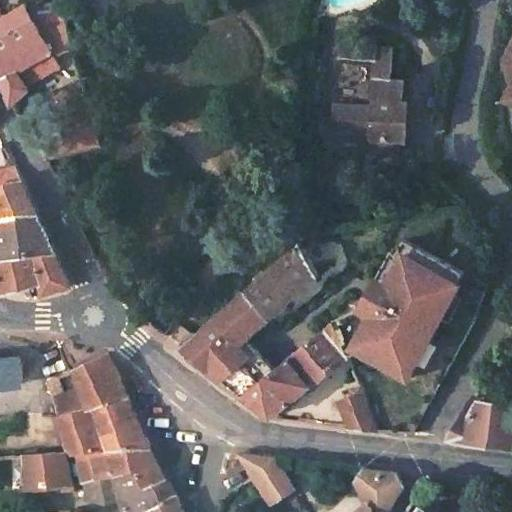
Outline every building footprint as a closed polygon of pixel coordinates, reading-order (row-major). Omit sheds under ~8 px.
[(58,0),(51,0),(24,4),(37,32),(44,29),(65,20),(65,17),(62,5),(61,2),(58,0)] [(62,5),(65,17),(76,14),(72,2),(62,5)] [(0,79),(9,103),(12,101),(28,87),(26,83),(55,67),(41,40),(47,38),(44,29),(37,32),(24,4),(0,18),(0,79)] [(511,37),(500,64),(511,96),(511,37)] [(333,56),(351,57),(352,41),(334,40),(333,56)] [(352,41),(351,57),(369,57),(369,47),(370,41),(352,41)] [(388,47),(369,47),(369,57),(368,75),(368,104),(330,103),(329,128),(367,129),(366,158),(395,159),(396,135),(402,136),(403,105),(397,105),(398,80),(387,80),(388,47)] [(30,199),(22,181),(0,185),(0,291),(36,281),(42,293),(70,284),(52,252),(44,232),(35,212),(30,199)] [(241,288),(178,347),(208,369),(266,318),(317,272),(298,237),(241,288)] [(360,311),(369,316),(352,347),(411,379),(463,285),(404,252),(387,283),(379,279),(360,311)] [(334,318),(241,395),(258,407),(271,417),(347,354),(334,318)] [(84,481),(88,498),(100,503),(121,500),(125,511),(183,511),(180,505),(172,492),(167,483),(155,459),(150,448),(138,421),(126,398),(121,386),(106,354),(75,373),(80,388),(61,394),(51,397),(70,444),(76,450),(84,481)] [(18,360),(17,356),(0,358),(0,383),(21,381),(18,360)] [(46,383),(51,397),(61,394),(56,380),(46,383)] [(361,392),(338,399),(346,426),(373,427),(361,392)] [(511,403),(468,398),(446,439),(479,443),(511,447),(511,403)] [(22,456),(24,487),(71,483),(71,480),(63,453),(22,456)] [(252,481),(267,504),(292,487),(271,457),(242,454),(234,454),(252,481)] [(355,511),(384,511),(402,484),(395,471),(360,467),(356,480),(368,502),(355,511)]
